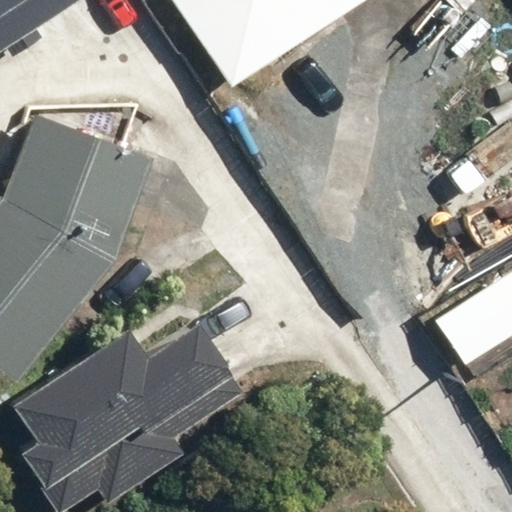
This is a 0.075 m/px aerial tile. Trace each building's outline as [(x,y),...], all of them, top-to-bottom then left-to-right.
[(0,0),(0,37),(57,0),(0,0)] [(184,0),(238,74),(349,0),(184,0)] [(103,119),(41,104),(9,188),(0,199),(0,350),(25,370),(121,246),(162,142),(103,119)] [(511,262),(441,312),(484,373),(511,352),(511,262)] [(165,404),(234,356),(195,301),(151,332),(134,307),(20,387),(43,421),(19,438),(65,505),(103,478),(112,490),(188,437),(165,404)]
